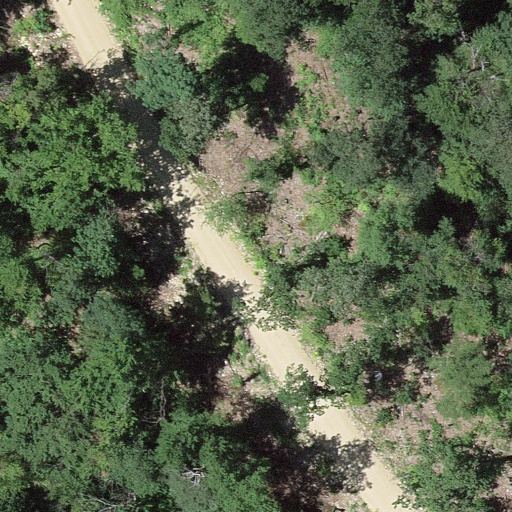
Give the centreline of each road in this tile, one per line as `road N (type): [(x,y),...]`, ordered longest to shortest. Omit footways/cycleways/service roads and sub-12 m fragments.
road 1 (track): [(76,0),(271,325),(395,511)]
road 2 (track): [(360,0),(479,246),(511,282)]
